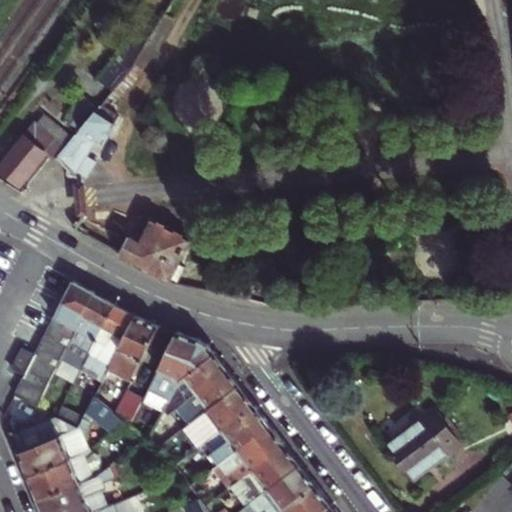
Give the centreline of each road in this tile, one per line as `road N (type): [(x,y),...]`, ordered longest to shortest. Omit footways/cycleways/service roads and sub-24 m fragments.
road 1 (tertiary): [(0,211),(157,298),(244,324)]
road 2 (tertiary): [(244,324),(466,327),(511,338)]
road 3 (residential): [(244,324),(257,363),(369,511)]
